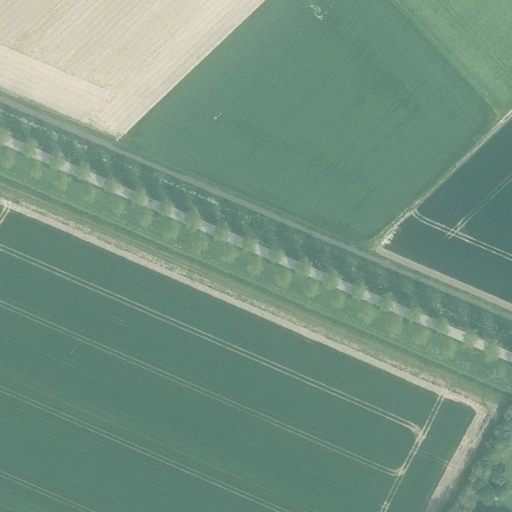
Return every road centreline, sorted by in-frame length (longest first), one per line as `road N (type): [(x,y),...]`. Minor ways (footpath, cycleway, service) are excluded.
road 1 (unclassified): [(511,362),(0,141)]
road 2 (track): [(511,111),(381,234)]
